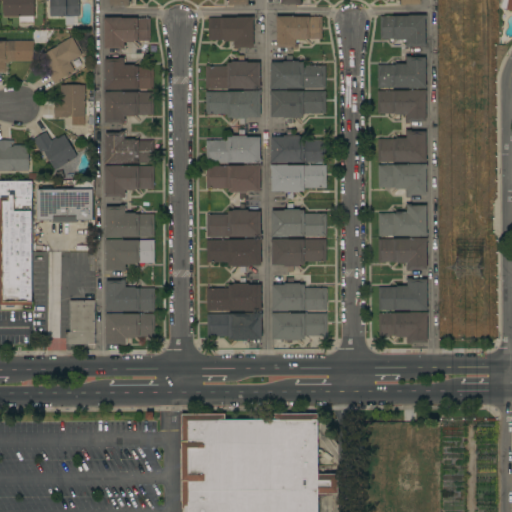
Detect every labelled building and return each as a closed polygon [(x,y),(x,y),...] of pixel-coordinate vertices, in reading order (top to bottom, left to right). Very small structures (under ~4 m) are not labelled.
[(18,23),(18,17),(2,17),(2,0),(33,0),(33,16),(33,23),(18,23)] [(79,0),(79,16),(72,16),(72,25),(64,25),(64,16),(50,16),(50,0),(79,0)] [(511,0),(511,11),(505,10),(505,9),(499,8),(501,0),(511,0)] [(425,46),(410,46),(410,47),(409,47),(409,49),(404,49),(404,44),(406,44),(406,40),(395,40),(395,39),(379,39),(379,16),(408,17),(408,15),(418,16),(425,15),(425,46)] [(276,20),(275,20),(275,16),(293,16),(293,17),(307,17),(307,16),(321,16),(321,40),(305,40),(295,40),(295,48),(290,48),(290,47),(276,47),(276,20)] [(104,21),(103,21),(103,18),(120,17),(120,18),(149,18),(149,40),(137,40),(137,41),(133,41),(133,42),(123,42),(123,50),(118,50),(118,49),(104,49),(104,21)] [(253,17),(253,20),(252,21),(253,48),(239,48),(239,49),(233,49),(233,41),(223,41),(223,40),(208,40),(207,18),(253,17)] [(58,80),(58,81),(53,84),(46,71),(49,69),(41,54),(57,45),(71,37),(81,55),(69,62),(74,71),(58,80)] [(8,61),(8,63),(5,63),(5,73),(0,73),(0,41),(27,41),(26,54),(18,54),(18,61),(8,61)] [(243,89),(243,88),(204,89),(204,66),(226,66),(226,63),(231,63),(231,62),(237,62),(237,56),(243,56),(243,61),(246,61),(246,63),(259,62),(259,85),(260,85),(260,89),(243,89)] [(426,88),(408,89),(408,87),(377,88),(376,65),(391,65),(395,65),(395,64),(406,64),(405,56),(411,56),(411,58),(425,58),(426,88)] [(153,89),(120,89),(120,90),(103,90),(103,86),(104,86),(104,59),(118,59),(118,58),(123,58),(123,65),(133,65),(133,66),(152,66),(153,89)] [(282,62),(282,61),(298,61),(298,62),(302,62),(302,66),(324,66),(324,88),(303,88),(286,88),(286,89),(269,89),(269,85),(270,85),(270,63),(282,62)] [(84,124),(71,124),(71,116),(68,116),(68,118),(56,118),(53,118),(53,103),(60,103),(60,90),(57,90),(57,85),(84,85),(84,124)] [(325,114),(303,114),(303,117),(298,117),(298,118),(292,118),(292,124),(286,124),(286,118),(284,118),(284,117),(278,117),(278,116),(270,117),(270,95),(269,95),(269,91),(286,90),(286,91),(325,91),(325,114)] [(376,91),(392,91),(408,91),(408,90),(425,90),(426,121),(411,121),(411,122),(409,122),(409,123),(405,123),(405,117),(405,115),(395,115),(395,114),(393,114),(377,114),(376,91)] [(259,117),(247,117),(247,118),(243,119),(243,124),(238,124),(238,119),(231,119),(231,118),(226,118),(226,114),(205,114),(205,92),(242,92),(242,91),(260,91),(260,95),(259,95),(259,117)] [(152,115),(134,115),(134,116),(124,116),(124,124),(119,124),(119,122),(104,122),(104,95),(103,95),(103,92),(121,92),(152,92),(152,115)] [(426,162),(408,162),(408,161),(393,162),(393,161),(377,162),(377,139),(392,139),(395,139),(395,138),(405,138),(404,129),(411,129),(411,132),(425,131),(426,162)] [(243,163),(205,163),(205,140),(227,140),(227,137),(231,137),(231,136),(238,136),(238,130),(243,130),(243,136),(246,136),(246,137),(259,137),(259,159),(260,159),(260,163),(243,163)] [(76,156),(54,170),(42,151),(40,153),(32,140),(45,132),(50,141),(55,138),(56,139),(63,135),(76,156)] [(153,163),(122,163),(122,164),(104,164),(104,160),(104,133),(119,133),(119,132),(124,132),(124,139),(134,139),(134,141),(153,140),(153,163)] [(269,159),(270,159),(270,137),(283,137),(283,135),(298,135),(298,136),(303,136),(303,140),(325,140),(325,162),(301,162),(286,162),(286,163),(269,163),(269,159)] [(0,171),(0,140),(13,140),(13,144),(10,144),(10,146),(12,146),(12,145),(26,145),(26,146),(28,146),(28,171),(0,171)] [(287,164),(287,166),(303,165),(303,166),(325,166),(325,188),(303,188),(303,191),(299,191),(299,192),(292,192),(292,198),(286,198),(286,193),(284,193),(284,191),(278,191),(271,191),(270,169),(269,169),(269,165),(287,164)] [(426,164),(426,169),(425,169),(425,195),(410,195),(410,196),(409,196),(409,198),(405,198),(405,192),(406,192),(406,189),(395,189),(395,188),(377,188),(377,165),(408,165),(408,164),(426,164)] [(260,191),(247,191),(247,192),(244,192),(244,199),(238,199),(238,193),(231,193),(231,192),(227,192),(227,188),(205,188),(205,166),(243,165),(261,165),(261,169),(259,169),(260,191)] [(153,189),(134,189),(134,190),(124,191),(124,198),(119,198),(119,197),(105,197),(104,171),(103,166),(121,166),(138,166),(153,166),(153,189)] [(72,189),(72,180),(93,180),(93,190),(92,190),(92,220),(76,220),(76,222),(52,222),(52,220),(37,220),(37,190),(72,189)] [(0,181),(31,181),(32,305),(0,305),(0,181)] [(409,237),(409,236),(377,236),(377,213),(395,213),(395,212),(405,212),(405,203),(411,203),(411,206),(426,206),(426,212),(425,212),(426,233),(427,233),(427,236),(409,237)] [(244,238),(244,237),(205,237),(206,214),(227,214),(227,211),(232,211),(232,210),(238,210),(238,204),(244,204),(244,210),(247,210),(247,211),(260,211),(260,233),(261,233),(261,238),(244,238)] [(153,237),(136,237),(121,237),(121,238),(104,238),(104,233),(104,207),(119,207),(119,206),(124,206),(124,213),(134,213),(134,214),(153,214),(153,237)] [(283,210),(283,209),(298,209),(298,210),(303,210),(303,214),(325,213),(325,236),(301,237),(301,236),(287,236),(287,237),(270,237),(270,233),(271,233),(271,211),(283,210)] [(411,269),(411,270),(410,270),(410,272),(405,272),(405,266),(406,266),(406,263),(396,263),(396,262),(377,262),(377,239),(409,239),(409,238),(427,238),(427,241),(426,241),(426,269),(411,269)] [(261,239),(261,243),(260,243),(260,265),(248,265),(248,267),(244,267),(244,272),(239,273),(239,267),(232,267),(232,266),(227,266),(227,263),(206,263),(206,240),(244,240),(244,239),(261,239)] [(271,243),(270,243),(270,239),(287,239),(287,240),(325,239),(325,261),(303,261),(303,265),(299,265),(299,266),(293,266),(293,272),(287,272),(287,266),(284,266),(284,265),(271,265),(271,243)] [(153,263),(135,263),(135,264),(125,264),(125,271),(121,272),(121,270),(105,271),(105,244),(104,244),(104,240),(122,240),(153,240),(153,263)] [(409,311),(409,310),(378,310),(377,287),(396,287),(396,286),(405,286),(405,277),(411,277),(411,280),(426,279),(426,284),(426,307),(427,307),(427,311),(409,311)] [(244,311),(206,311),(206,288),(227,288),(227,285),(232,285),(232,284),(239,284),(239,278),(244,278),(244,284),(248,283),(248,285),(260,285),(260,307),(261,307),(261,311),(244,311)] [(104,312),(104,308),(105,308),(105,281),(121,280),(124,280),(125,287),(135,287),(135,288),(153,288),(154,311),(104,312)] [(283,284),(283,283),(299,283),(299,284),(304,284),(304,288),(326,288),(326,311),(302,311),(302,310),(288,310),(288,311),(270,311),(270,307),(271,307),(271,285),(283,284)] [(94,344),(86,344),(86,345),(66,345),(66,332),(69,332),(69,301),(94,300),(94,344)] [(288,312),(288,314),(326,313),(326,336),(304,336),(304,339),(299,339),(299,340),(290,340),(290,343),(286,343),(286,341),(284,341),(284,339),(271,339),(271,317),(270,317),(270,313),(288,312)] [(409,313),(409,312),(427,312),(427,316),(426,316),(426,342),(412,343),(405,343),(405,337),(397,337),(397,336),(378,336),(377,313),(409,313)] [(105,317),(105,313),(154,314),(154,337),(135,337),(135,338),(125,338),(125,345),(120,345),(120,344),(105,344),(105,317)] [(261,340),(247,340),(247,341),(233,341),(233,340),(228,340),(228,336),(206,336),(206,314),(244,314),(244,313),(261,313),(261,317),(261,340)] [(224,413),(224,420),(274,419),(274,414),(317,414),(317,474),(337,474),(337,494),(318,494),(318,511),(184,511),(184,508),(182,508),(181,414),(224,413)]
